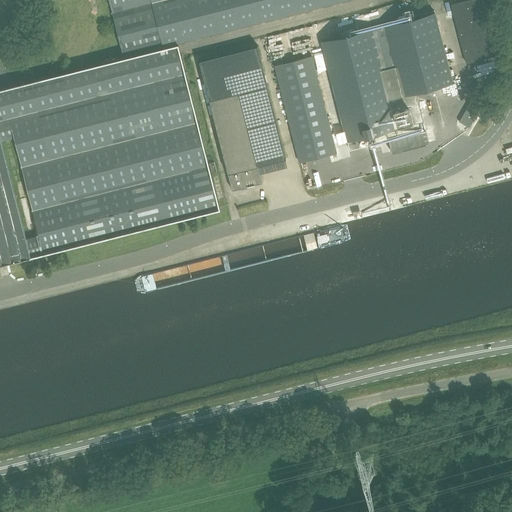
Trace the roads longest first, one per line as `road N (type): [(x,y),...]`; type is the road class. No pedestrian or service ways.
road 1 (unclassified): [(0,292),(448,174),(483,151),(511,109)]
road 2 (primary): [(0,468),(511,346)]
road 3 (unclassified): [(0,497),(361,401)]
road 4 (unclassified): [(511,373),(361,401)]
road 5 (unclassified): [(307,511),(361,401)]
